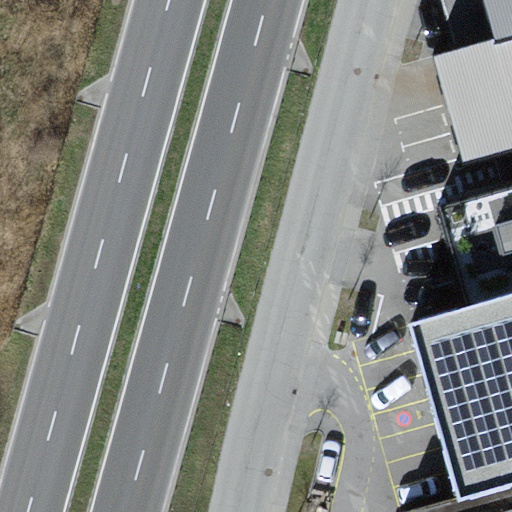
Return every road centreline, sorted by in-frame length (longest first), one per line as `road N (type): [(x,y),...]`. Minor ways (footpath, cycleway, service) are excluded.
road 1 (primary): [(125,511),(266,0)]
road 2 (primary): [(168,0),(27,511)]
road 3 (residential): [(238,511),(367,0)]
